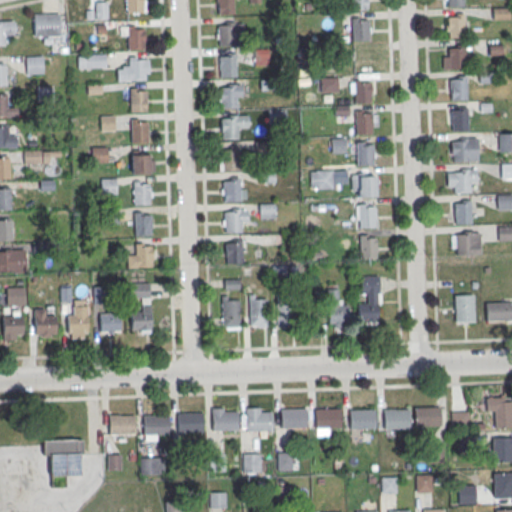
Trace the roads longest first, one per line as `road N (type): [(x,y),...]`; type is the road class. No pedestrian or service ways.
road 1 (residential): [(0,378),(511,361)]
road 2 (residential): [(178,0),(192,373)]
road 3 (residential): [(405,0),(419,365)]
